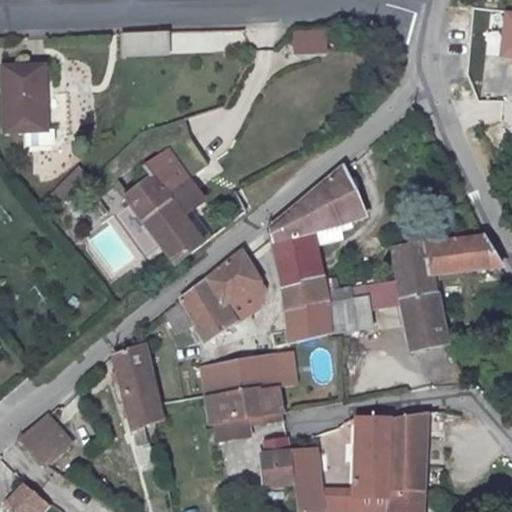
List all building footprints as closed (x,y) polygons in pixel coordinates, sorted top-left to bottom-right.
[(328,52),(326,27),(292,30),(295,55),(328,52)] [(168,54),(165,33),(121,34),(124,55),(168,54)] [(46,132),(44,67),(2,69),(3,133),(46,132)] [(150,179),(123,198),(170,261),(174,267),(202,244),(182,217),(198,206),(183,184),(188,181),(166,151),(142,168),(150,179)] [(366,219),(343,170),(343,168),(269,230),(281,287),(322,280),(311,233),(366,219)] [(87,181),(77,170),(52,194),(62,206),(87,181)] [(183,184),(198,206),(203,202),(188,181),(183,184)] [(393,249),(398,280),(401,300),(435,294),(432,277),(501,267),(484,238),(393,249)] [(235,324),(249,315),(237,296),(260,282),(240,252),(180,300),(181,303),(175,306),(176,309),(165,315),(176,334),(194,323),(205,343),(234,322),(235,324)] [(281,287),(285,315),(326,308),(325,293),(322,280),(281,287)] [(363,286),(365,299),(367,310),(401,304),(401,300),(398,280),(392,281),(363,286)] [(329,335),(355,332),(353,312),(367,310),(365,299),(363,286),(325,293),(326,308),(285,315),(288,344),(329,335)] [(401,304),(411,353),(446,345),(435,294),(401,300),(401,304)] [(112,357),(135,447),(146,443),(144,428),(162,422),(143,345),(112,357)] [(27,379),(4,351),(0,354),(0,394),(4,399),(27,379)] [(200,369),(208,425),(214,424),(283,414),(274,357),(200,369)] [(423,436),(439,436),(452,436),(451,412),(390,421),(387,497),(386,511),(420,511),(421,493),(423,436)] [(47,416),(20,440),(43,467),(70,441),(47,416)] [(387,497),(390,421),(356,420),(353,497),(387,497)] [(439,436),(423,436),(421,493),(443,493),(443,465),(439,436)] [(289,453),(293,485),(296,511),(321,511),(320,497),(314,450),(289,453)] [(293,485),(289,453),(259,456),(263,488),(293,485)] [(50,464),(44,469),(6,507),(10,511),(43,511),(71,479),(50,464)] [(321,511),(386,511),(387,497),(353,497),(320,497),(321,511)]
